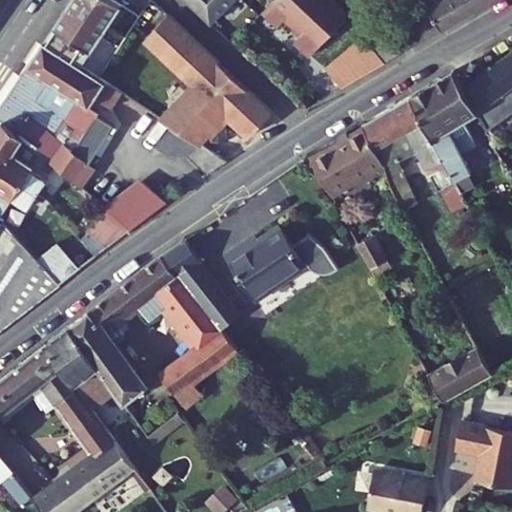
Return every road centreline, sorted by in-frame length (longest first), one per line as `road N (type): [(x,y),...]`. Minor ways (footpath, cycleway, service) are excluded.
road 1 (residential): [(309,130),(124,253),(0,350)]
road 2 (residential): [(511,12),(309,130)]
road 3 (residential): [(309,130),(171,0)]
